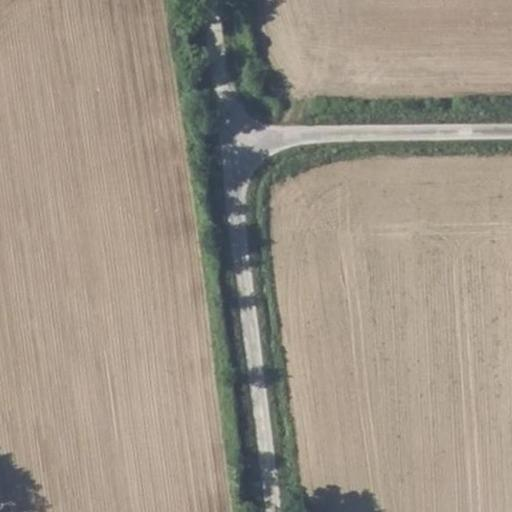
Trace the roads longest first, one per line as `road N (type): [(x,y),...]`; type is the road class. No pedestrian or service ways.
road 1 (unclassified): [(275,511),(237,148)]
road 2 (unclassified): [(237,148),(511,136)]
road 3 (unclassified): [(237,148),(210,0)]
